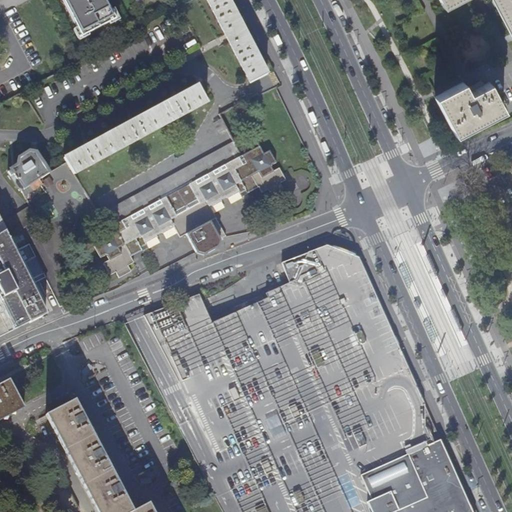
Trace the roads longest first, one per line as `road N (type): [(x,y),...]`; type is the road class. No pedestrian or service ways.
road 1 (residential): [(0,350),(362,206)]
road 2 (primary): [(362,206),(498,511)]
road 3 (primary): [(511,420),(406,185)]
road 4 (primary): [(266,0),(362,206)]
road 5 (primary): [(406,185),(320,0)]
